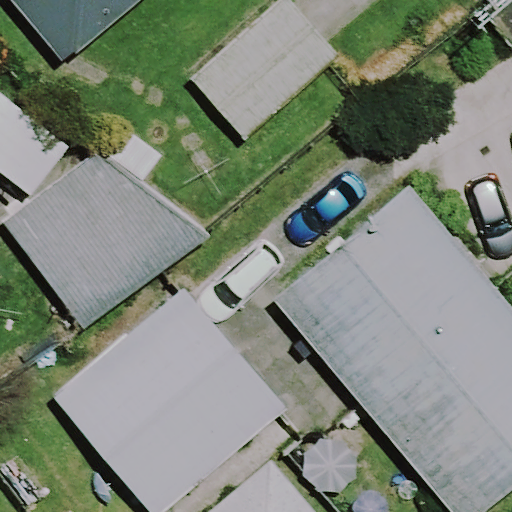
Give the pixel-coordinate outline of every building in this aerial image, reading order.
[(11,0),(64,63),(140,0),(11,0)] [(339,57),(289,0),(279,0),(190,78),(244,140),(339,57)] [(208,226),(97,150),(2,220),(76,321),(208,226)] [(460,511),(511,467),(511,305),(408,185),(273,299),(455,511),(460,511)] [(280,398),(182,286),(53,396),(150,509),(280,398)] [(317,511),(263,449),(192,509),(194,511),(317,511)]
